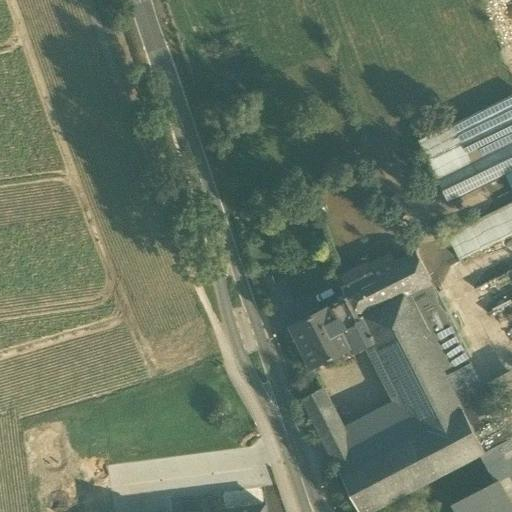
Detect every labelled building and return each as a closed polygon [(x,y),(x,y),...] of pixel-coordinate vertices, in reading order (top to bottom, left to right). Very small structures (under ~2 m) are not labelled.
[(511,94),(419,140),(439,179),(473,163),(466,148),(511,126),(511,94)] [(511,126),(466,148),(473,163),(511,143),(511,126)] [(439,179),(450,202),(511,171),(511,143),(473,163),(439,179)] [(387,203),(401,219),(410,212),(395,195),(387,203)] [(511,203),(446,237),(459,261),(511,234),(511,203)] [(382,357),(404,400),(446,377),(405,297),(432,284),(416,254),(374,275),(374,274),(343,290),(348,300),(340,303),(357,328),(365,324),(375,344),(381,357),(382,357)] [(337,278),(343,290),(374,274),(368,262),(337,278)] [(268,275),(258,276),(261,302),(288,298),(286,279),(269,281),(268,275)] [(492,403),(432,284),(405,297),(446,377),(453,391),(485,453),(511,440),(492,403)] [(291,328),(311,367),(351,349),(354,355),(375,344),(365,324),(357,328),(340,303),(332,307),(291,328)] [(404,400),(410,413),(453,391),(446,377),(404,400)] [(303,400),(325,444),(344,431),(322,389),(303,400)] [(421,433),(361,464),(341,475),(360,511),(372,511),(480,456),(485,453),(453,391),(410,413),(421,433)] [(404,400),(344,431),(351,445),(361,464),(421,433),(410,413),(404,400)] [(325,444),(333,459),(351,445),(344,431),(325,444)] [(499,481),(511,505),(511,439),(511,440),(485,453),(480,456),(494,484),(499,481)] [(333,459),(341,475),(361,464),(351,445),(333,459)] [(511,511),(511,505),(499,481),(494,484),(452,506),(455,511),(511,511)]
